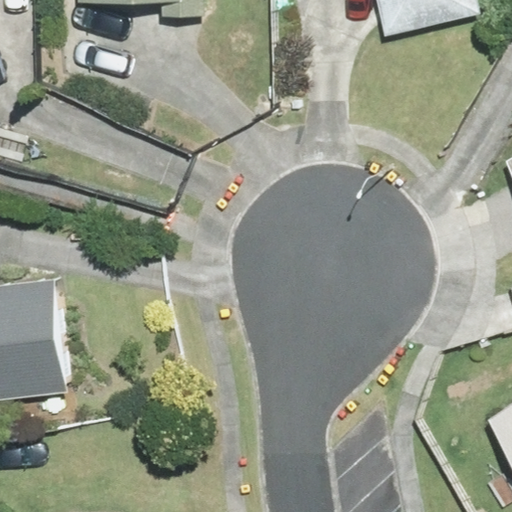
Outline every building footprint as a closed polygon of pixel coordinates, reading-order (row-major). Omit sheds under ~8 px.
[(82,0),(83,13),(216,11),(215,0),(82,0)] [(380,0),(390,46),(485,26),(479,0),(380,0)] [(511,157),(501,164),(511,182),(511,157)] [(67,283),(0,290),(0,410),(80,401),(67,283)] [(511,411),(485,430),(511,470),(511,411)]
